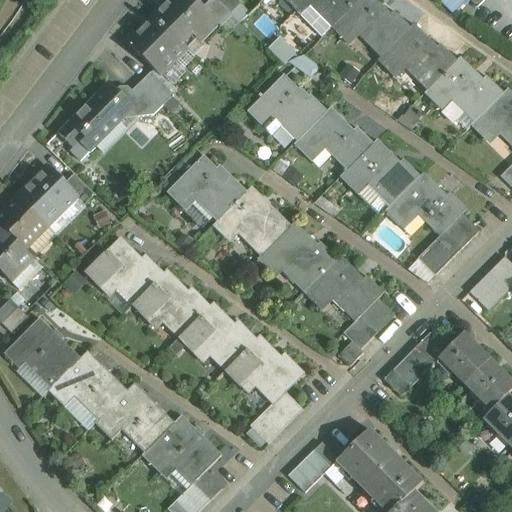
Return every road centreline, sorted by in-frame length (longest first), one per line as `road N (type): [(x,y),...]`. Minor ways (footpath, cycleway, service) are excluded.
road 1 (residential): [(228,511),(511,237)]
road 2 (residential): [(0,149),(116,0)]
